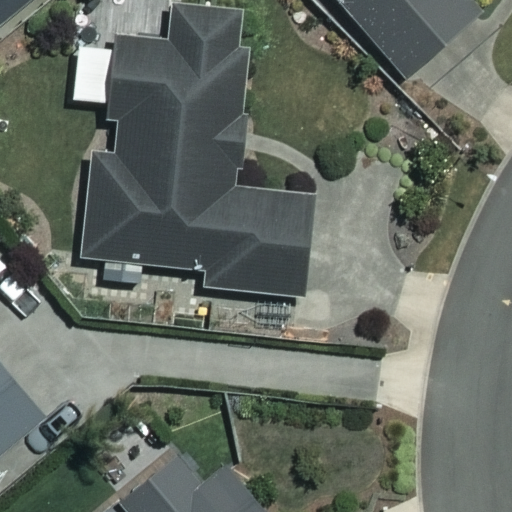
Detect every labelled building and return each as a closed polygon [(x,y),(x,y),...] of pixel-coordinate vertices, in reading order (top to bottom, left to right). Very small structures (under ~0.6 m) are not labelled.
[(0,0),(0,22),(26,0),(0,0)] [(334,0),(405,76),(473,13),(463,2),(464,0),(334,0)] [(238,12),(169,8),(168,42),(108,39),(102,151),(91,151),(85,261),(199,267),(198,288),(297,293),(302,195),(229,191),(238,12)] [(0,487),(0,488),(55,441),(0,375),(0,487)] [(254,511),(221,475),(213,482),(183,449),(122,504),(128,511),(254,511)]
